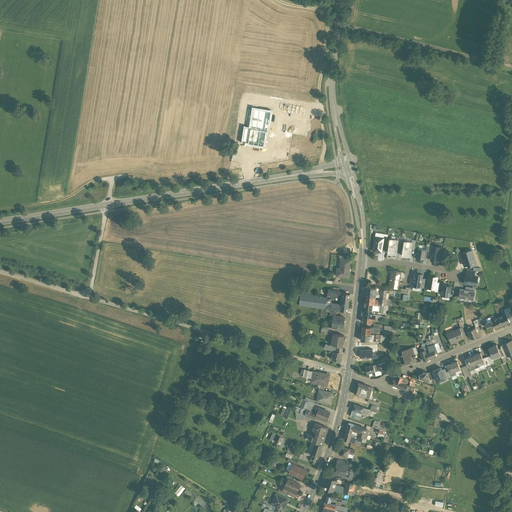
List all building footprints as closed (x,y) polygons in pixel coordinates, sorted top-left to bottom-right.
[(306,108),(285,104),(284,111),(305,114),(306,108)] [(253,108),(249,128),(244,127),(242,141),(247,142),(247,143),(263,146),(265,132),(267,132),(271,111),(253,108)] [(384,238),(375,237),(373,251),(381,252),(383,245),(384,238)] [(390,239),(388,253),(396,255),(398,246),(399,240),(398,240),(390,239)] [(412,243),(405,241),(402,256),(410,257),(412,248),(413,243),(412,243)] [(433,246),(432,255),(431,260),(439,262),(441,247),(433,246)] [(418,249),(417,258),(425,259),(426,251),(426,250),(418,249)] [(472,250),(461,254),(465,266),(468,265),(469,266),(476,264),(472,250)] [(346,259),(341,259),(340,268),(337,268),(337,274),(341,274),(341,276),(348,277),(350,260),(346,259)] [(401,272),(392,270),(390,278),(390,279),(389,287),(398,289),(401,272)] [(470,273),(466,272),(466,275),(465,275),(464,283),(476,285),(477,281),(475,280),(476,277),(474,276),(475,275),(470,274),(470,273)] [(423,274),(415,273),(414,278),(413,284),(413,286),(421,287),(422,278),(423,274)] [(429,276),(427,287),(435,289),(437,282),(437,277),(429,276)] [(443,285),(442,291),(441,295),(449,296),(451,286),(443,285)] [(311,288),(302,287),(301,294),(310,295),(311,288)] [(376,288),(367,287),(366,295),(375,297),(375,294),(377,294),(377,292),(376,292),(376,288)] [(465,290),(460,289),(459,297),(474,300),(475,291),(474,291),(465,290)] [(333,290),(328,290),(327,297),(327,298),(326,303),(330,303),(331,296),(338,297),(339,291),(333,290)] [(350,294),(343,293),(339,291),(338,297),(342,297),(341,305),(340,310),(348,311),(350,294)] [(310,295),(301,294),(299,304),(326,308),(326,303),(327,298),(310,295)] [(374,303),(365,302),(364,310),(372,312),(373,305),(378,306),(378,308),(379,309),(380,304),(374,303)] [(503,316),(499,318),(502,325),(506,323),(510,322),(509,319),(510,318),(508,318),(507,314),(506,314),(503,316)] [(336,316),(334,316),(333,325),(332,325),(332,328),(337,330),(337,327),(343,327),(344,324),(346,322),(344,321),(344,317),(336,316)] [(494,319),(491,321),(493,325),(495,328),(498,327),(498,326),(502,325),(499,318),(494,319)] [(329,327),(323,325),(321,331),(327,334),(329,327)] [(452,333),(447,335),(451,344),(451,343),(458,340),(459,340),(464,338),(459,328),(451,332),(452,333)] [(468,331),(471,339),(478,336),(475,328),(471,329),(468,331)] [(344,336),(333,334),(332,345),(334,345),(343,347),(344,336)] [(511,353),(511,343),(511,341),(503,344),(503,345),(507,354),(504,356),(505,357),(511,353)] [(426,343),(421,344),(422,347),(420,348),(422,351),(425,350),(426,353),(430,352),(428,346),(426,343)] [(432,345),(428,346),(430,352),(426,353),(428,359),(437,356),(435,353),(437,352),(434,344),(432,344),(432,345)] [(343,347),(334,345),(333,349),(334,349),(332,359),(341,361),(343,347)] [(496,345),(488,348),(493,358),(500,355),(501,355),(498,349),(496,345)] [(504,356),(501,348),(498,349),(501,355),(500,355),(504,363),(507,362),(505,357),(504,356)] [(408,349),(400,351),(401,355),(400,356),(401,363),(411,360),(410,355),(408,349)] [(360,350),(361,358),(373,357),(372,350),(360,350)] [(480,353),(475,355),(478,362),(479,362),(483,360),(484,360),(483,359),(480,353)] [(475,355),(470,357),(473,365),(477,363),(478,362),(475,355)] [(473,365),(470,357),(465,359),(467,365),(469,370),(469,371),(470,371),(475,368),(473,365)] [(457,361),(452,363),(455,371),(460,369),(457,361)] [(379,364),(373,365),(375,372),(385,369),(384,363),(381,363),(379,364)] [(452,363),(447,366),(448,369),(450,373),(454,371),(455,371),(452,363)] [(373,365),(366,367),(368,373),(375,372),(373,365)] [(441,368),(433,371),(437,382),(445,378),(442,370),(441,368)] [(329,376),(321,374),(322,373),(313,371),(312,379),(321,381),(320,384),(325,385),(327,385),(329,376)] [(423,373),(419,374),(419,379),(428,382),(430,381),(430,380),(427,374),(427,372),(426,373),(425,372),(424,372),(423,372),(423,373)] [(400,383),(396,381),(393,380),(391,384),(393,385),(393,386),(396,388),(397,386),(405,390),(407,385),(402,383),(400,382),(400,383)] [(369,386),(358,382),(356,390),(360,392),(361,392),(361,390),(362,388),(366,390),(369,386)] [(324,391),(319,390),(318,394),(321,395),(319,402),(329,404),(330,397),(332,397),(333,393),(324,391)] [(364,407),(354,404),(352,410),(361,413),(366,414),(367,409),(364,407)] [(311,412),(307,410),(305,414),(311,417),(315,419),(316,416),(319,408),(314,406),(311,412)] [(319,408),(316,416),(327,420),(330,412),(319,408)] [(361,413),(352,410),(350,416),(360,419),(361,416),(360,416),(361,413)] [(328,427),(315,423),(313,430),(317,432),(326,435),(328,427)] [(353,424),(348,423),(346,432),(351,433),(352,430),(359,432),(361,427),(353,424)] [(367,429),(361,427),(359,432),(368,435),(369,431),(367,429)] [(326,435),(317,432),(315,436),(311,435),(309,440),(315,442),(323,445),(326,435)] [(351,433),(346,432),(344,440),(351,442),(354,443),(356,439),(353,439),(350,438),(351,434),(351,433)] [(273,442),(281,445),(284,437),(279,435),(277,440),(274,439),(273,442)] [(323,445),(315,442),(312,453),(319,455),(323,445)] [(350,448),(342,446),(339,454),(343,455),(342,456),(345,457),(345,456),(347,457),(348,453),(350,448)] [(301,451),(299,457),(316,463),(319,455),(312,453),(311,454),(301,451)] [(297,465),(293,463),(293,464),(289,472),(302,478),(306,470),(297,465)] [(338,463),(337,469),(335,469),(334,473),(342,475),(343,476),(344,471),(346,472),(348,466),(345,465),(338,463)] [(346,472),(344,471),(343,476),(342,475),(342,477),(352,480),(353,475),(346,473),(346,472)] [(337,479),(328,477),(326,484),(335,486),(337,479)] [(293,481),(289,479),(286,485),(298,490),(301,484),(293,481)] [(353,483),(348,482),(345,493),(351,494),(352,491),(353,483)] [(298,490),(286,485),(283,490),(283,491),(287,492),(295,496),(298,490)] [(289,500),(276,493),(271,504),(277,507),(274,511),(281,511),(283,510),(289,500)] [(211,506),(192,494),(190,497),(200,504),(198,508),(201,510),(204,507),(209,510),(211,506)]
